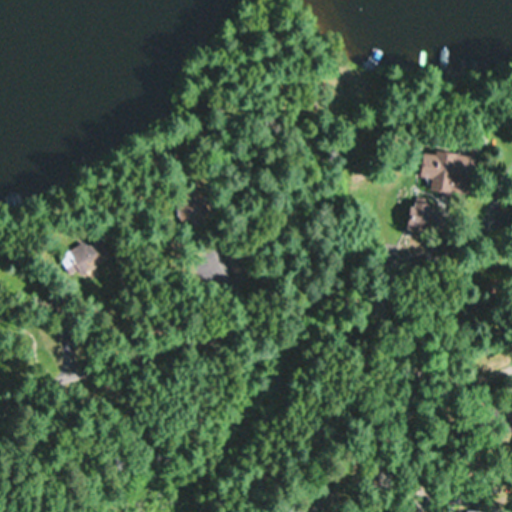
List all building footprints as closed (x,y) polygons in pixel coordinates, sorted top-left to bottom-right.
[(447,66),(462,66),(462,49),(447,49),(447,66)] [(428,191),(473,195),(476,155),(422,151),(420,178),(429,179),(428,191)] [(211,215),(198,194),(174,209),(187,229),(211,215)] [(407,232),(433,235),(436,211),(410,208),(407,232)] [(59,258),(72,279),(111,256),(98,235),(59,258)] [(301,510),(302,511),(319,511),(312,502),(301,510)]
